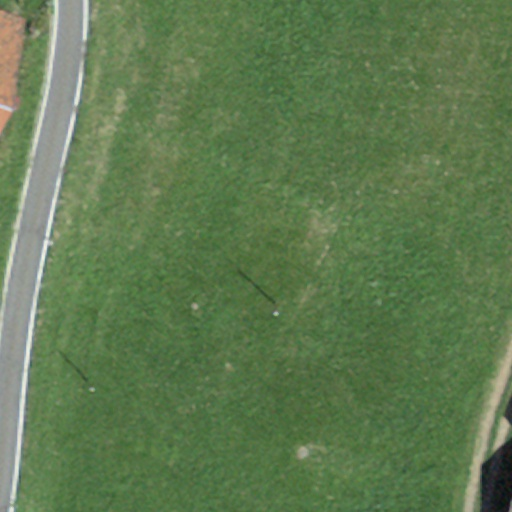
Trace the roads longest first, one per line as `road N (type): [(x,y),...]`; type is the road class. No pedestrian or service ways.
road 1 (unclassified): [(0,478),(20,290),(59,114),(71,0)]
road 2 (track): [(511,380),(495,426),(482,511)]
